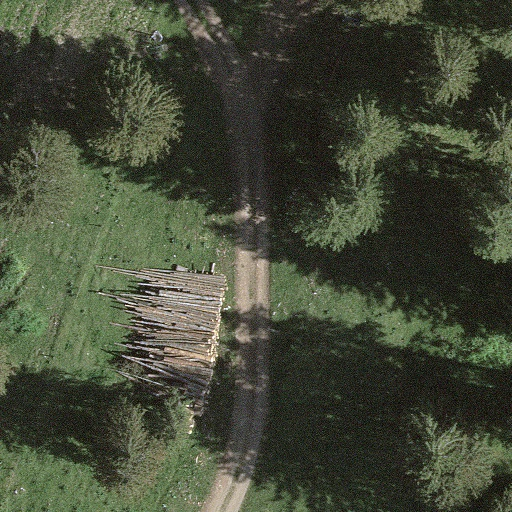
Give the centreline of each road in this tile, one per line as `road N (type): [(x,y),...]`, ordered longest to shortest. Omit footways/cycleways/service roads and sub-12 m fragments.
road 1 (track): [(222,511),(252,415),(255,183),(246,105),(184,0)]
road 2 (track): [(289,0),(246,105),(0,149)]
